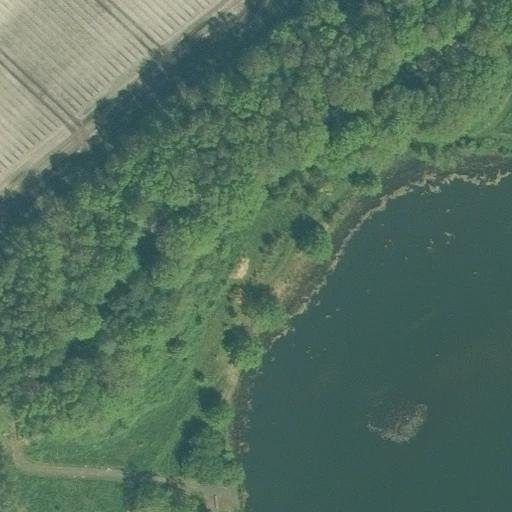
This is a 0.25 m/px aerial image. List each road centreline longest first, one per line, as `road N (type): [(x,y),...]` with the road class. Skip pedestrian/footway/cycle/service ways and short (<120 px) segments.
road 1 (unknown): [(0,394),(60,357),(160,223),(269,178),(336,112),(443,56),(493,0)]
road 2 (track): [(0,240),(296,0)]
